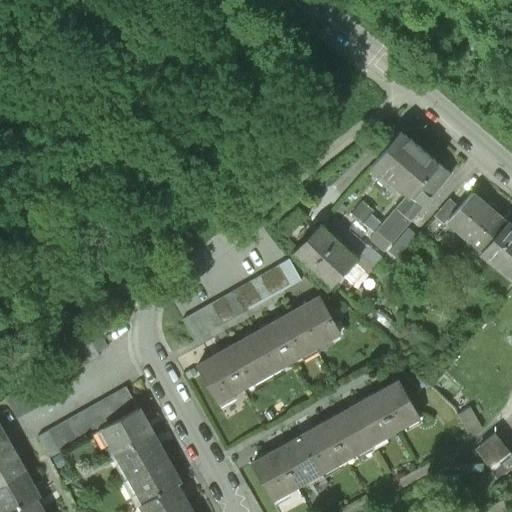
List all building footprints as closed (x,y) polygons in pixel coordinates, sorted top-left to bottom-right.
[(384,172),(412,196),(443,160),(415,136),(384,172)] [(378,236),(391,247),(455,171),(443,160),(412,196),(378,236)] [(489,253),(511,225),(511,221),(477,192),(452,221),(489,253)] [(326,223),(298,257),(341,292),(369,257),(326,223)] [(511,278),(511,225),(489,253),(486,256),(511,278)] [(283,264),(179,321),(191,344),(295,287),(283,264)] [(318,352),(342,338),(319,299),(295,314),(318,352)] [(272,327),(294,366),(318,352),(295,314),(272,327)] [(247,342),(270,380),(294,366),(272,327),(247,342)] [(81,368),(109,352),(98,334),(71,349),(74,354),(81,368)] [(223,356),(245,393),(270,380),(247,342),(223,356)] [(50,373),(58,388),(85,374),(74,354),(47,368),(50,373)] [(197,372),(219,409),(245,393),(223,356),(197,372)] [(29,392),(37,405),(60,392),(50,373),(26,386),(29,392)] [(427,416),(404,378),(380,392),(402,430),(427,416)] [(138,410),(126,388),(42,435),(54,457),(138,410)] [(9,404),(19,421),(39,409),(37,405),(29,392),(9,404)] [(355,407),(379,445),(402,430),(380,392),(355,407)] [(331,422),(355,460),(379,445),(355,407),(331,422)] [(494,428),(510,451),(511,449),(511,407),(492,422),(494,428)] [(104,432),(119,457),(159,435),(145,409),(104,432)] [(306,437),(328,475),(355,460),(331,422),(306,437)] [(0,428),(0,460),(20,449),(6,425),(0,428)] [(490,465),(509,450),(493,431),(474,447),(490,465)] [(159,435),(119,457),(131,481),(172,461),(159,435)] [(281,452),(303,490),(328,475),(306,437),(281,452)] [(0,460),(0,489),(33,471),(20,449),(0,460)] [(255,467),(277,505),(303,490),(281,452),(255,467)] [(172,461),(131,481),(144,507),(184,485),(172,461)] [(0,489),(0,504),(4,511),(16,511),(43,497),(46,494),(33,471),(0,489)] [(184,485),(144,507),(146,511),(192,511),(197,510),(184,485)] [(51,511),(43,497),(16,511),(51,511)]
